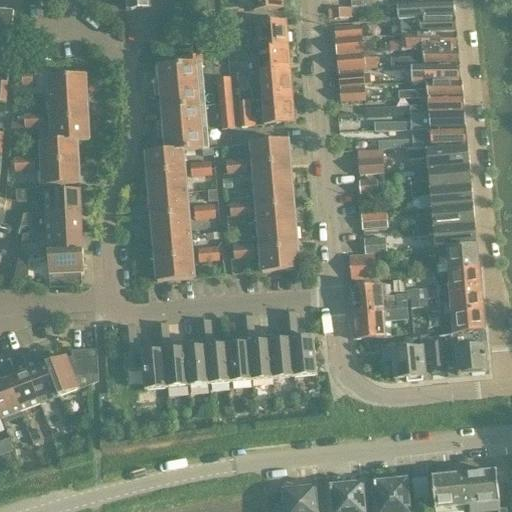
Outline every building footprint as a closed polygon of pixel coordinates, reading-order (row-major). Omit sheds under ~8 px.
[(129,0),(131,11),(148,9),(147,0),(129,0)] [(215,12),(213,0),(201,0),(202,13),(215,12)] [(253,0),(255,13),(285,10),(284,0),(253,0)] [(350,0),(351,9),(388,7),(387,0),(350,0)] [(399,24),(403,24),(447,20),(455,19),(453,3),(403,6),(398,7),(399,24)] [(237,5),(222,6),(222,15),(238,14),(237,5)] [(0,42),(11,44),(12,33),(13,11),(0,10),(0,42)] [(403,27),(391,29),(392,37),(408,36),(456,31),(455,19),(447,20),(403,24),(403,27)] [(256,25),(258,51),(288,48),(286,22),(256,25)] [(336,30),(337,42),(363,40),(362,28),(336,30)] [(408,43),(398,44),(389,44),(390,53),(399,53),(409,52),(457,48),(456,31),(408,36),(408,43)] [(242,38),(234,39),(235,53),(243,53),(242,38)] [(337,42),(338,59),(364,56),(363,40),(337,42)] [(0,66),(9,67),(11,44),(0,42),(0,66)] [(258,51),(260,76),(290,73),(288,48),(258,51)] [(392,71),(411,69),(447,67),(459,65),(457,48),(409,52),(410,60),(391,61),(392,71)] [(338,59),(339,75),(365,73),(364,56),(338,59)] [(158,68),(160,87),(203,84),(201,58),(174,61),(174,66),(158,68)] [(237,66),(238,79),(249,78),(248,65),(237,66)] [(426,85),(461,82),(459,65),(447,67),(411,69),(413,86),(426,85)] [(260,76),(263,101),(293,99),(290,73),(260,76)] [(339,75),(341,90),(365,88),(365,87),(371,86),(370,75),(364,75),(363,73),(365,73),(339,75)] [(22,76),(22,87),(33,87),(33,76),(22,76)] [(49,79),(50,101),(87,100),(86,77),(49,79)] [(250,91),(249,78),(238,79),(240,92),(250,91)] [(217,81),(219,106),(232,105),(230,80),(217,81)] [(427,98),(427,99),(447,97),(462,95),(461,82),(426,85),(427,92),(400,94),(401,101),(427,98)] [(160,87),(162,111),(205,107),(203,84),(160,87)] [(341,90),(342,103),(342,105),(366,103),(365,88),(341,90)] [(366,119),(429,117),(464,114),(462,95),(447,97),(427,99),(428,105),(428,108),(366,110),(366,119)] [(263,101),(265,127),(295,125),(293,99),(263,101)] [(50,101),(51,123),(88,121),(87,100),(50,101)] [(239,103),(241,129),(252,128),(250,103),(239,103)] [(221,131),(234,130),(232,105),(219,106),(221,131)] [(162,111),(164,131),(207,127),(205,107),(162,111)] [(375,134),(430,132),(447,130),(466,129),(464,114),(429,117),(429,123),(374,125),(375,134)] [(24,123),(11,123),(11,124),(45,123),(44,115),(24,116),(24,123)] [(51,123),(52,143),(78,143),(89,143),(88,121),(51,123)] [(164,131),(166,153),(183,153),(209,151),(207,127),(164,131)] [(431,140),(396,142),(378,143),(379,152),(429,149),(447,147),(467,146),(466,129),(447,130),(430,132),(431,140)] [(251,145),(253,168),(290,164),(288,142),(251,145)] [(40,144),(41,166),(79,165),(78,143),(52,143),(40,144)] [(410,193),(411,193),(471,187),(467,148),(429,152),(429,149),(406,150),(408,163),(425,161),(424,158),(430,157),(432,172),(433,186),(427,186),(424,187),(424,183),(410,185),(410,193)] [(384,176),(382,160),(382,152),(357,152),(358,162),(360,178),(384,176)] [(146,154),(148,178),(185,174),(183,153),(166,153),(146,154)] [(236,162),(237,176),(247,175),(245,161),(236,162)] [(226,163),(227,177),(237,176),(236,162),(226,163)] [(191,179),(202,178),(200,164),(190,165),(191,179)] [(200,164),(202,178),(212,178),(211,164),(200,164)] [(253,168),(255,190),(292,186),(290,164),(253,168)] [(80,186),(79,165),(41,166),(42,188),(80,186)] [(148,178),(150,199),(187,197),(185,174),(148,178)] [(224,181),(224,191),(233,191),(232,180),(224,181)] [(377,181),(359,183),(361,198),(378,196),(377,181)] [(255,190),(257,210),(294,207),(292,186),(255,190)] [(411,201),(415,201),(428,200),(428,197),(431,196),(432,210),(473,207),(471,187),(411,193),(411,201)] [(16,192),(16,203),(26,204),(26,191),(16,192)] [(45,194),(46,215),(81,213),(80,192),(45,194)] [(150,199),(152,219),(189,216),(187,197),(150,199)] [(230,219),(240,219),(239,204),(229,205),(230,219)] [(239,204),(240,219),(251,218),(250,204),(239,204)] [(204,207),(205,221),(215,220),(214,206),(204,207)] [(195,222),(205,221),(204,207),(194,208),(195,222)] [(257,210),(258,232),(296,228),(294,207),(257,210)] [(432,210),(433,225),(427,225),(427,222),(417,223),(413,224),(414,231),(447,228),(475,226),(473,207),(432,210)] [(46,215),(47,235),(82,234),(81,213),(46,215)] [(386,213),(362,215),(363,232),(388,230),(386,213)] [(23,216),(21,229),(31,228),(31,215),(23,216)] [(152,219),(153,241),(191,238),(189,216),(152,219)] [(415,240),(419,239),(432,238),(432,236),(433,236),(434,251),(438,250),(477,246),(475,226),(447,228),(414,231),(415,240)] [(258,232),(260,253),(298,250),(296,228),(258,232)] [(47,235),(48,256),(83,254),(82,234),(47,235)] [(21,247),(22,247),(32,247),(31,236),(23,236),(21,247)] [(153,241),(155,263),(193,259),(191,238),(153,241)] [(364,242),(365,253),(365,257),(388,255),(386,240),(364,242)] [(437,274),(447,273),(452,273),(479,269),(477,246),(438,250),(440,264),(436,265),(437,274)] [(235,261),(245,260),(243,247),(233,248),(235,261)] [(243,247),(245,260),(255,259),(253,247),(243,247)] [(199,264),(210,263),(208,250),(198,251),(199,264)] [(208,250),(210,263),(219,262),(218,250),(208,250)] [(260,253),(262,275),(299,271),(298,250),(260,253)] [(56,276),(57,289),(82,288),(81,275),(84,275),(83,254),(48,256),(49,277),(56,276)] [(350,259),(352,277),(352,282),(376,280),(374,257),(350,259)] [(155,263),(157,284),(194,280),(193,259),(155,263)] [(439,287),(440,297),(482,289),(480,268),(479,269),(452,273),(453,286),(439,287)] [(351,290),(354,316),(357,316),(407,311),(407,303),(395,305),(394,299),(386,299),(385,287),(382,288),(351,290)] [(455,304),(456,315),(484,309),(482,289),(440,297),(441,306),(455,304)] [(406,303),(410,302),(418,302),(418,292),(405,293),(406,303)] [(410,302),(411,311),(428,309),(427,301),(418,302),(410,302)] [(444,328),(444,331),(444,338),(453,337),(486,331),(484,309),(456,315),(457,323),(443,324),(444,328)] [(354,316),(356,342),(386,339),(385,325),(408,322),(407,311),(357,316),(354,316)] [(283,316),(283,326),(296,325),(295,315),(283,316)] [(240,320),(241,330),(254,329),(253,319),(240,320)] [(197,324),(198,334),(211,333),(210,322),(197,324)] [(297,335),(296,325),(283,326),(284,336),(297,335)] [(155,327),(156,337),(168,336),(168,326),(155,327)] [(168,336),(156,337),(157,347),(169,346),(168,326),(168,336)] [(138,355),(136,329),(122,330),(124,357),(138,355)] [(255,339),(254,329),(241,330),(242,340),(255,339)] [(453,345),(455,356),(488,353),(486,331),(453,337),(453,345)] [(212,343),(211,333),(198,334),(199,344),(212,343)] [(429,340),(432,365),(430,366),(432,375),(444,374),(440,339),(429,340)] [(291,342),(295,379),(317,377),(313,340),(291,342)] [(430,366),(432,365),(429,340),(428,340),(422,340),(422,349),(404,351),(404,345),(382,347),(384,361),(395,360),(397,380),(408,379),(408,382),(423,381),(422,377),(426,377),(425,366),(430,366)] [(270,344),(273,381),(295,379),(291,342),(270,344)] [(248,345),(252,383),(273,381),(270,344),(248,345)] [(227,347),(231,385),(252,383),(248,345),(227,347)] [(206,349),(210,387),(231,385),(227,347),(206,349)] [(185,351),(188,388),(210,387),(206,349),(185,351)] [(72,358),(67,360),(78,391),(79,391),(90,387),(98,383),(98,376),(97,351),(71,352),(72,358)] [(163,353),(167,390),(188,388),(185,351),(163,353)] [(33,353),(21,357),(25,365),(36,361),(33,353)] [(145,392),(167,390),(163,353),(142,355),(145,392)] [(450,380),(456,379),(462,378),(462,375),(487,373),(486,359),(489,358),(488,353),(455,356),(455,364),(448,365),(450,380)] [(16,377),(8,380),(21,413),(40,406),(28,373),(25,365),(21,357),(10,362),(13,370),(16,377)] [(66,358),(46,366),(59,398),(78,391),(67,360),(66,358)] [(46,366),(28,373),(40,406),(59,398),(46,366)] [(0,383),(0,415),(2,420),(21,413),(8,380),(0,383)] [(480,473),(484,511),(506,511),(499,511),(498,504),(501,503),(498,471),(480,473)] [(466,475),(469,511),(484,511),(480,473),(466,475)] [(437,510),(439,510),(438,511),(469,511),(466,475),(434,478),(437,510)] [(409,511),(407,482),(377,485),(379,511),(409,511)] [(334,511),(364,511),(362,486),(332,489),(334,511)] [(286,504),(286,511),(316,511),(314,492),(282,495),(283,505),(286,504)]
